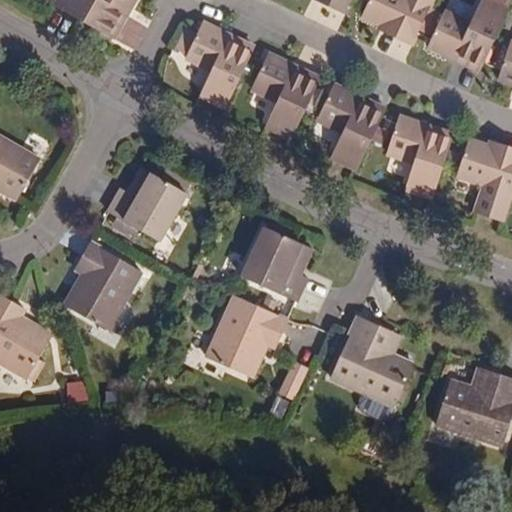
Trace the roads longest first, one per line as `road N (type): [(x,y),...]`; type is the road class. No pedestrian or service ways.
road 1 (residential): [(122,99),(276,190),(370,231)]
road 2 (residential): [(511,116),(255,0)]
road 3 (residential): [(0,251),(42,231),(122,99)]
road 4 (residential): [(370,231),(511,283)]
road 5 (residential): [(0,27),(122,99)]
